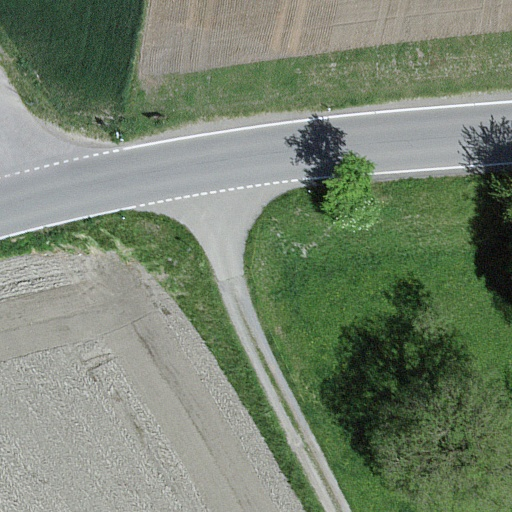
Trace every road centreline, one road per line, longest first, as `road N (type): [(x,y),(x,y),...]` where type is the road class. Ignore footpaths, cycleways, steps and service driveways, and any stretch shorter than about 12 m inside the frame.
road 1 (tertiary): [(17,199),(201,163),(511,133)]
road 2 (track): [(201,163),(223,262),(337,511)]
